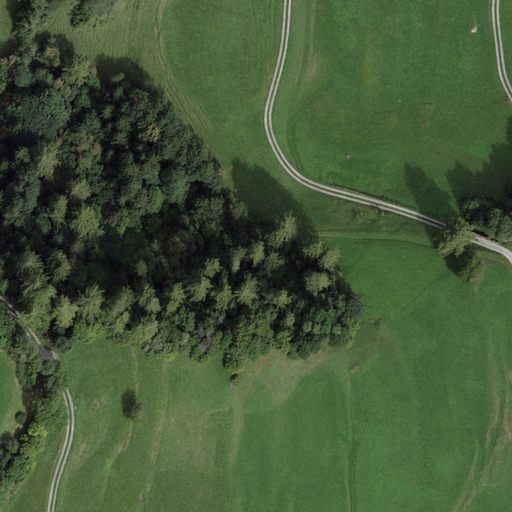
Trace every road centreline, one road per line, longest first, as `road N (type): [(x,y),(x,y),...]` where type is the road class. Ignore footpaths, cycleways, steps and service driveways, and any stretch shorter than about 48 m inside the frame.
road 1 (track): [(511,258),(421,217),(329,190),(288,166),(269,125),(287,0)]
road 2 (track): [(0,297),(63,370),(72,443),(52,511)]
